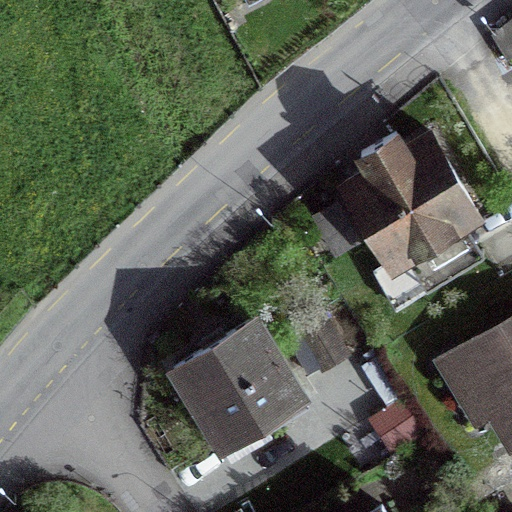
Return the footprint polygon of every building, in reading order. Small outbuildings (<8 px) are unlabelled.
[(511,54),(511,19),(511,18),(487,36),(503,61),(511,54)] [(393,310),(445,278),(424,243),(472,214),(426,135),(400,151),(392,136),(360,155),(369,170),(343,185),(389,263),(372,273),(393,310)] [(318,311),(292,327),(318,371),(345,354),(318,311)] [(304,403),(251,318),(170,368),(218,444),(258,418),(264,428),(304,403)] [(511,318),(454,354),(509,443),(511,441),(511,318)]
